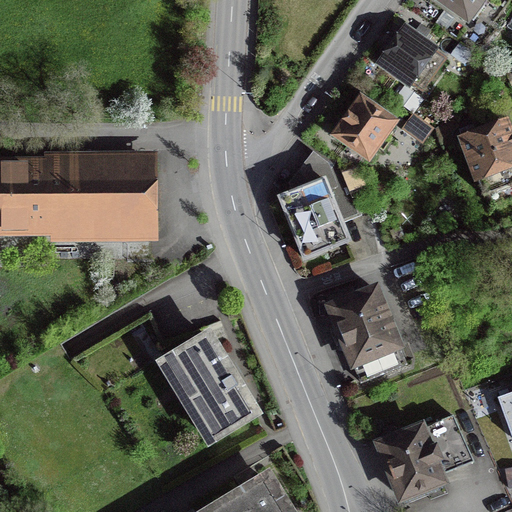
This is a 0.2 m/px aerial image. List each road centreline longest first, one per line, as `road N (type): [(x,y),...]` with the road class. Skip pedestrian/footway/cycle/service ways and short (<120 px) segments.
road 1 (tertiary): [(351,511),(226,177)]
road 2 (residential): [(380,0),(275,143),(226,177)]
road 3 (residential): [(0,126),(225,139)]
road 4 (tertiary): [(225,139),(231,0)]
